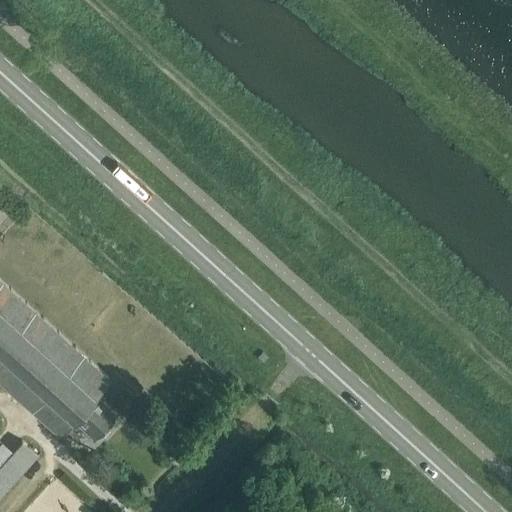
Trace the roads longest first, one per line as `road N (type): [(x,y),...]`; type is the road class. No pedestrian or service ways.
road 1 (primary): [(484,511),(0,73)]
road 2 (track): [(511,379),(93,0)]
road 3 (track): [(332,0),(511,161)]
